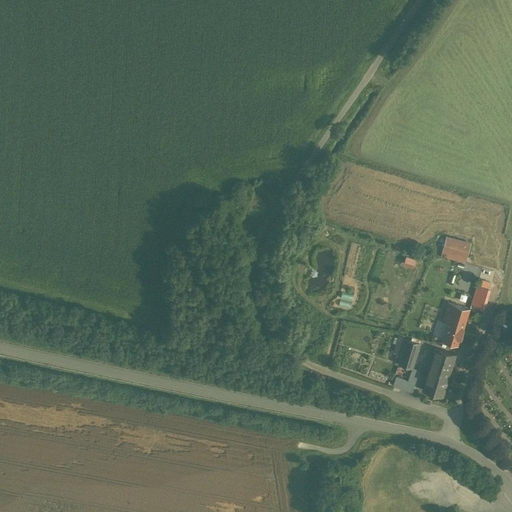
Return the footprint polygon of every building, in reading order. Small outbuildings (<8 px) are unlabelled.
[(446,235),(442,249),(466,256),(470,242),(446,235)] [(464,268),(454,265),(451,274),(457,275),(454,284),(459,286),(464,268)] [(487,296),(474,292),(471,305),(483,308),(487,296)] [(447,322),(455,325),(460,312),(467,314),(470,307),(448,301),(442,320),(447,322)] [(442,338),(458,344),(467,314),(460,312),(455,325),(447,322),(442,338)] [(420,342),(407,338),(399,363),(412,368),(420,342)] [(455,354),(436,348),(423,390),(442,396),(455,354)] [(408,382),(397,378),(394,387),(412,393),(419,372),(412,370),(408,382)]
